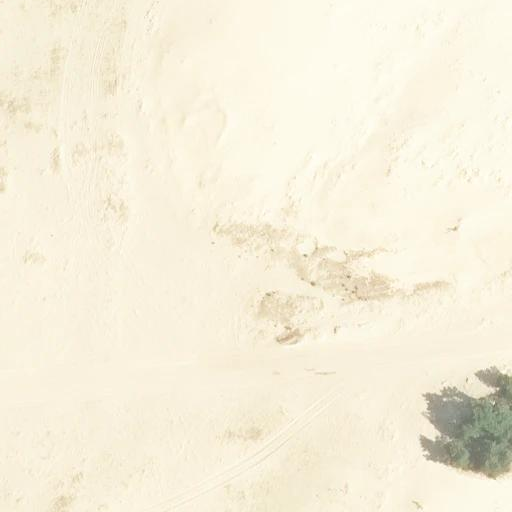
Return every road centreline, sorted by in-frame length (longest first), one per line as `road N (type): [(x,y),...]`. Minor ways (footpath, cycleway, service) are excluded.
road 1 (track): [(496,328),(167,383),(0,388)]
road 2 (track): [(496,328),(353,383),(248,463),(149,511)]
